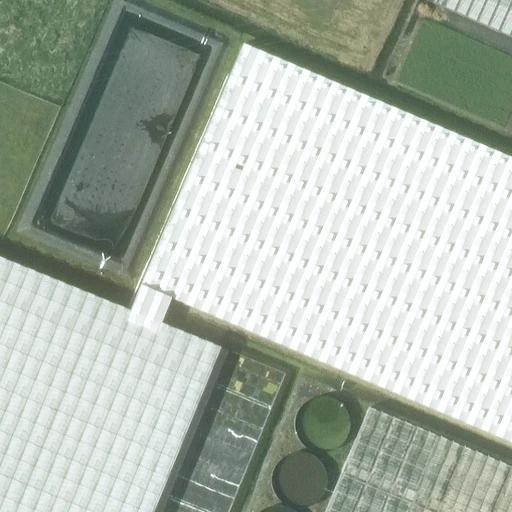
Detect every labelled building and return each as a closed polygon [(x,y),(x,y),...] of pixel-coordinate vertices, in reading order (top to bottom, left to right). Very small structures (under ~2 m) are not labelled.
[(511,159),(243,45),(140,284),(173,298),(511,442),(511,159)] [(0,511),(149,511),(217,344),(163,322),(173,298),(140,284),(130,308),(0,255),(0,511)] [(352,429),(353,422),(352,414),(350,407),(346,401),(342,397),(339,393),(332,390),(327,388),(318,387),(309,388),(304,390),(298,393),(294,397),(290,401),(286,407),(285,413),(283,421),(284,428),(286,433),(288,439),(292,445),(298,450),(304,453),(309,455),(318,456),(323,456),(332,453),(339,450),(342,447),(346,442),(350,436),(352,429)] [(511,511),(511,467),(367,407),(322,511),(511,511)] [(324,498),(324,491),(324,484),(322,478),(319,472),(315,467),(311,463),(306,460),(299,458),(292,456),(284,457),(277,459),(271,462),(266,466),(261,471),(258,478),(256,483),(255,490),(256,497),(257,502),(260,509),(262,511),(317,511),(319,510),(322,505),(324,498)]
